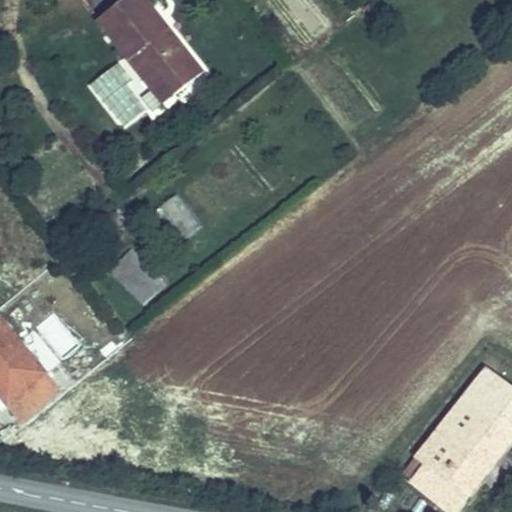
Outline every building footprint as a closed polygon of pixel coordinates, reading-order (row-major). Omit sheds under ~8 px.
[(125,32),(156,71),(160,68),(171,82),(175,79),(197,106),(226,83),(190,37),(186,41),(171,22),(173,21),(160,4),(125,32)] [(173,21),(171,22),(186,41),(190,37),(175,19),(173,21)] [(160,68),(156,71),(178,99),(189,112),(197,106),(175,79),(171,82),(160,68)] [(178,99),(168,107),(179,120),(189,112),(178,99)] [(147,210),(162,233),(139,247),(130,234),(103,251),(137,306),(152,297),(157,305),(176,293),(158,265),(208,234),(180,189),(147,210)] [(0,333),(0,348),(24,378),(31,372),(16,353),(47,328),(31,309),(0,333)] [(46,405),(84,374),(47,328),(16,353),(31,372),(24,378),(46,405)] [(511,379),(491,403),(511,418),(511,379)] [(511,450),(511,418),(491,403),(422,480),(463,510),(511,450)]
